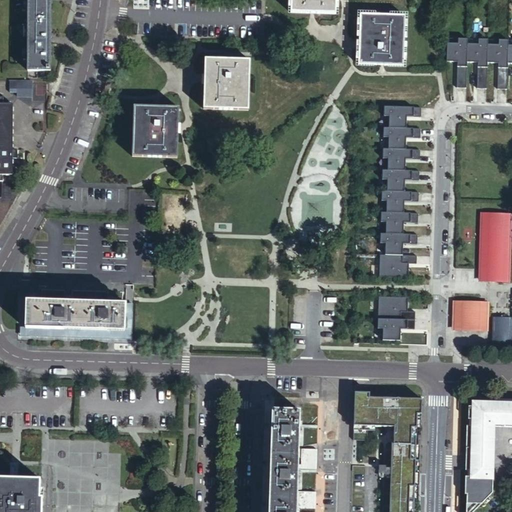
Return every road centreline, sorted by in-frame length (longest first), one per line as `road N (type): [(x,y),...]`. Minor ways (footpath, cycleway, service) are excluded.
road 1 (residential): [(437,372),(443,116),(465,108),(511,110)]
road 2 (unclassified): [(101,0),(63,150),(0,273)]
road 3 (unclassified): [(215,365),(437,372)]
road 4 (unclassified): [(0,347),(26,360),(215,365)]
road 5 (unclassified): [(215,365),(209,511)]
road 6 (residential): [(437,372),(434,511)]
